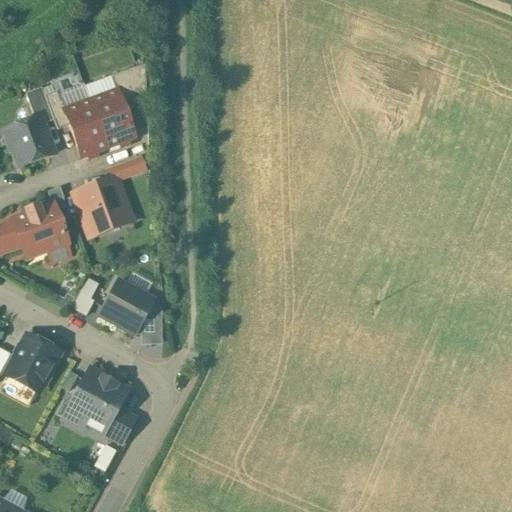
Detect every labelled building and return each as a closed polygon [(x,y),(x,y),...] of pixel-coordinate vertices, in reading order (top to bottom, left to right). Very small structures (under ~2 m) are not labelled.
[(145,67),(111,79),(116,94),(117,94),(123,110),(147,101),(145,67)] [(42,90),(26,96),(35,122),(40,121),(43,127),(54,123),(45,98),(42,90)] [(64,113),(57,94),(45,98),(54,123),(57,132),(69,128),(64,114),(64,113)] [(116,94),(90,104),(107,150),(134,140),(123,110),(117,94),(116,94)] [(64,113),(64,114),(69,128),(81,160),(107,150),(90,104),(64,113)] [(35,122),(6,133),(19,170),(54,157),(43,127),(40,121),(35,122)] [(114,182),(75,197),(90,240),(130,225),(114,182)] [(53,208),(39,214),(37,210),(25,214),(26,218),(12,224),(22,250),(24,255),(44,248),(51,266),(70,258),(66,246),(67,246),(53,208)] [(12,224),(0,227),(0,255),(1,258),(22,250),(12,224)] [(153,304),(118,284),(99,318),(135,337),(136,336),(152,305),(153,304)] [(152,305),(136,336),(141,336),(142,348),(162,347),(161,310),(152,305)] [(87,312),(76,306),(72,313),(83,319),(87,312)] [(58,357),(27,340),(6,377),(38,394),(41,390),(46,388),(51,379),(49,374),(58,357)] [(0,351),(0,376),(11,357),(0,351)] [(103,381),(100,386),(86,379),(67,414),(86,424),(84,427),(103,438),(118,411),(126,395),(115,389),(116,388),(103,381)] [(136,420),(118,411),(103,438),(121,447),(136,420)] [(104,446),(94,467),(105,472),(115,450),(104,446)]
